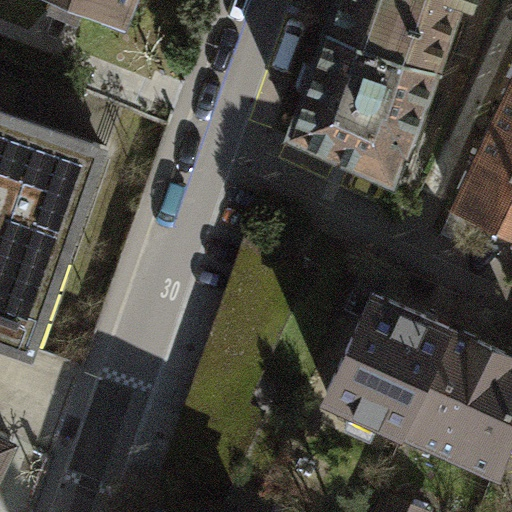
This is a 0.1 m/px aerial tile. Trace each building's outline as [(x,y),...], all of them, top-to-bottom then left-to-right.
[(79,0),(124,17),(130,0),(79,0)] [(340,0),(332,25),(436,63),(458,0),(470,0),(475,2),(476,0),(340,0)] [(436,63),(332,25),(294,128),(393,174),(405,145),(408,147),(436,63)] [(511,92),(460,202),(511,227),(511,92)] [(100,146),(0,111),(0,335),(30,346),(100,146)] [(252,239),(171,470),(223,495),(262,407),(246,399),(308,262),(252,239)] [(405,430),(453,325),(374,289),(326,394),(405,430)] [(501,475),(511,439),(511,340),(510,350),(453,325),(405,430),(501,475)] [(0,463),(13,438),(0,431),(0,463)] [(383,511),(423,511),(390,497),(383,511)]
